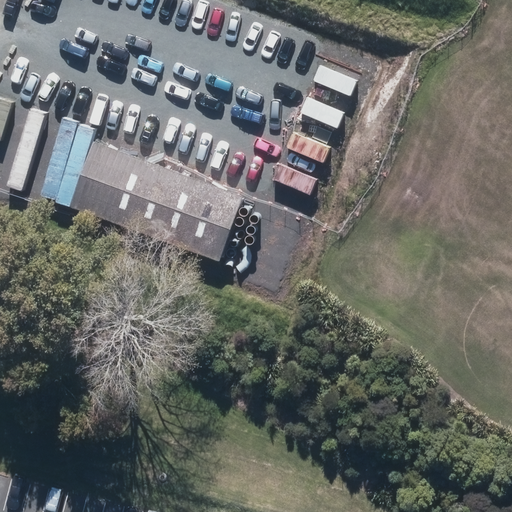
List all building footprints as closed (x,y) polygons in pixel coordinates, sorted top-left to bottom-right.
[(135,5),(121,0),(48,0),(38,28),(116,56),(135,5)] [(166,0),(159,21),(167,24),(163,37),(181,43),(186,31),(277,65),(290,29),(211,0),(166,0)] [(345,48),(304,37),(295,73),(335,84),(345,48)] [(339,130),(301,114),(235,276),(273,291),(339,130)] [(243,199),(94,143),(69,209),(218,265),(243,199)]
